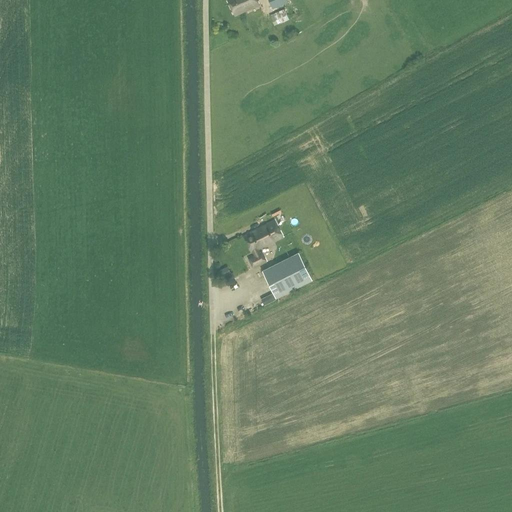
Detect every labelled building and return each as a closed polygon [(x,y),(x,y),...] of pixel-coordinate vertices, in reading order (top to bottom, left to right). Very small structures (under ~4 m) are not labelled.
[(228,0),(236,15),(259,5),(256,0),(228,0)] [(287,0),(269,0),(273,9),(288,2),(287,0)] [(270,15),(274,26),(290,20),(285,9),(270,15)] [(267,18),(255,19),(256,34),(268,33),(267,18)] [(304,187),(292,193),(301,210),(313,204),(304,187)] [(278,208),(268,212),(271,218),(280,214),(278,208)] [(275,221),(257,229),(266,246),(283,237),(275,221)] [(266,246),(257,229),(244,236),(252,253),(253,252),(255,255),(249,258),(254,268),(266,262),(262,252),(260,253),(258,250),(266,246)] [(263,271),(277,298),(312,280),(299,253),(263,271)] [(228,276),(224,268),(217,272),(221,280),(228,276)] [(227,315),(239,309),(236,304),(224,311),(227,315)]
